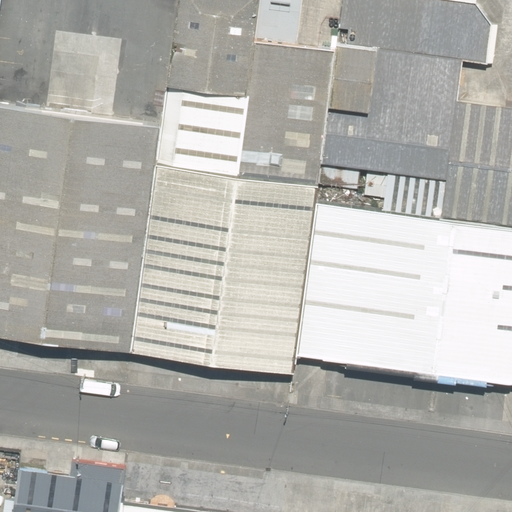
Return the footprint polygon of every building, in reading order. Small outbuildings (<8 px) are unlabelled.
[(64,0),(43,0),(38,35),(57,39),(64,0)] [(164,0),(128,0),(128,6),(163,10),(164,0)] [(175,0),(166,87),(246,93),(251,42),(256,0),(175,0)] [(473,0),(341,0),(334,51),(321,163),(444,181),(457,102),(461,61),(490,64),(496,24),(476,0),(473,0)] [(246,93),(239,173),(318,181),(321,163),(334,51),(251,42),(246,93)] [(160,120),(155,163),(239,173),(246,93),(166,87),(160,120)] [(0,102),(0,332),(130,349),(160,120),(0,102)] [(440,216),(511,226),(511,108),(457,102),(444,181),(440,216)] [(155,163),(130,349),(293,371),(295,354),(316,204),(318,181),(239,173),(155,163)] [(511,226),(440,216),(316,204),(295,354),(511,383),(511,226)] [(13,511),(120,511),(123,497),(126,466),(73,459),(71,474),(20,467),(13,511)] [(235,511),(123,497),(120,511),(235,511)]
